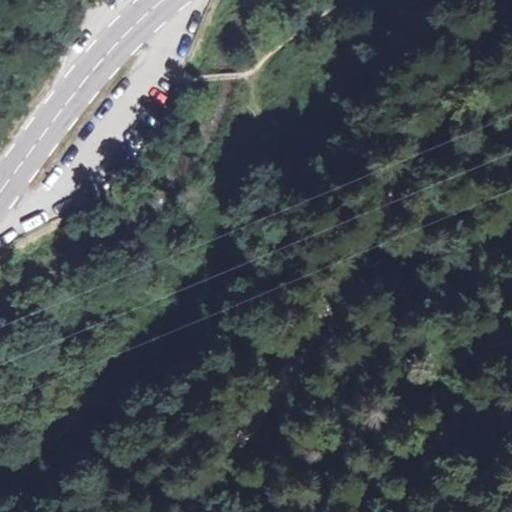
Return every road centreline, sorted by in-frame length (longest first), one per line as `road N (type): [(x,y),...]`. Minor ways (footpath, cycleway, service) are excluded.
road 1 (track): [(495,0),(439,88),(291,372),(192,511)]
road 2 (secondary): [(158,0),(100,60),(0,191)]
